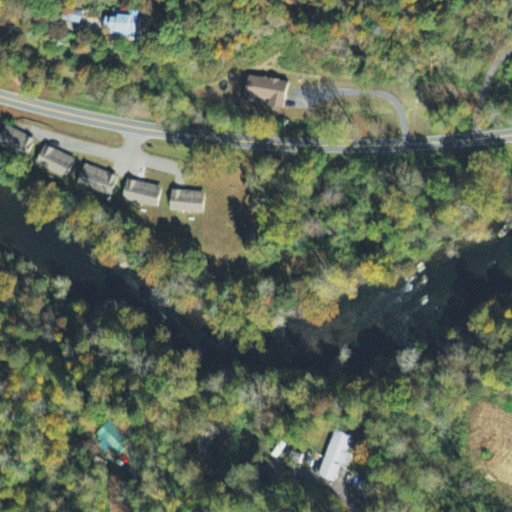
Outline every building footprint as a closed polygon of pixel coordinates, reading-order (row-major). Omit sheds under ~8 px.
[(60,21),(78,25),(81,13),(62,9),(60,21)] [(104,18),(103,37),(135,37),(136,13),(128,13),(128,18),(104,18)] [(244,101),(269,105),(268,110),(284,112),(288,84),(247,77),(244,101)] [(0,141),(0,149),(28,160),(36,140),(5,128),(0,141)] [(37,168),(67,180),(76,160),(45,148),(37,168)] [(113,198),(118,177),(84,167),(78,189),(113,198)] [(157,210),(162,189),(128,181),(123,202),(157,210)] [(205,194),(171,193),(171,214),(204,215),(205,194)] [(96,435),(117,458),(131,445),(110,422),(96,435)] [(319,478),(334,483),(339,468),(345,469),(354,437),(332,431),(319,478)]
